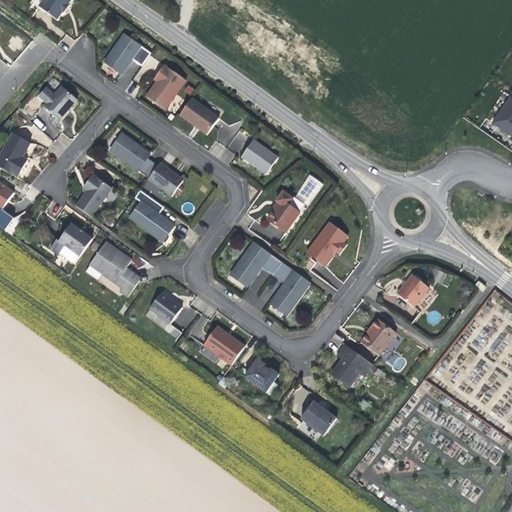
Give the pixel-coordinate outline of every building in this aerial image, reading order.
[(43,0),(39,7),(58,21),(64,13),(65,14),(68,9),(71,6),(69,5),(73,0),(43,0)] [(132,59),(142,66),(152,53),(125,34),(105,62),(122,74),(127,66),(132,59)] [(155,88),(154,87),(146,97),(165,110),(187,80),(165,64),(154,79),(158,81),(159,82),(155,88)] [(54,95),(47,104),(44,108),(60,121),(70,109),(78,100),(61,86),(54,95)] [(39,97),(47,104),(54,95),(46,88),(39,97)] [(511,96),(493,123),(511,135),(511,96)] [(192,98),(180,115),(197,128),(207,135),(220,118),(192,98)] [(12,133),(0,155),(0,168),(18,178),(25,165),(20,162),(23,157),(31,143),(12,133)] [(138,170),(148,158),(151,154),(137,144),(123,134),(111,151),(138,170)] [(254,140),(242,157),(253,164),(267,175),(279,158),(254,140)] [(159,166),(148,158),(138,170),(149,178),(159,166)] [(176,174),(160,163),(159,166),(149,178),(149,180),(172,197),(184,180),(176,174)] [(88,191),(77,206),(91,217),(112,188),(93,175),(86,184),(91,187),(88,191)] [(0,181),(0,208),(2,210),(2,209),(15,193),(4,184),(0,181)] [(160,215),(164,207),(141,191),(136,197),(142,202),(130,218),(163,242),(174,225),(165,218),(160,215)] [(275,210),(267,219),(286,233),(301,214),(289,205),(294,199),(284,191),(276,202),(278,203),(276,206),(273,209),(275,210)] [(14,218),(2,209),(2,210),(0,208),(0,226),(5,230),(14,218)] [(330,223),(309,250),(327,263),(333,255),(332,255),(334,253),(335,251),(340,254),(347,245),(343,243),(348,237),(330,223)] [(60,254),(75,265),(93,240),(82,232),(72,224),(59,242),(57,240),(51,248),(59,255),(60,254)] [(116,283),(126,269),(132,261),(106,243),(90,265),(116,283)] [(262,267),(271,255),(255,243),(231,275),(237,280),(248,287),(262,267)] [(262,267),(273,275),(282,262),(271,255),(262,267)] [(282,262),(273,275),(285,284),(294,271),(282,262)] [(126,269),(116,283),(123,288),(120,291),(128,297),(138,284),(130,278),(133,274),(129,272),(126,269)] [(294,271),(285,284),(271,303),(279,310),(287,315),(311,283),(294,271)] [(130,278),(138,284),(141,280),(133,274),(130,278)] [(404,285),(397,294),(415,307),(429,288),(412,275),(404,285)] [(478,281),(474,286),(482,292),(486,287),(478,281)] [(162,293),(150,309),(171,324),(183,308),(173,301),(162,293)] [(371,328),(372,329),(370,332),(362,343),(378,356),(396,333),(378,319),(371,328)] [(203,346),(232,366),(244,349),(226,336),(228,334),(217,326),(203,346)] [(244,349),(246,346),(231,336),(228,334),(226,336),(244,349)] [(373,365),(345,345),(337,356),(342,360),(339,364),(331,375),(349,388),(360,372),(365,376),(370,368),(373,365)] [(258,359),(245,377),(266,393),(280,375),(272,369),(270,371),(267,368),(264,366),(266,365),(258,359)] [(382,379),(386,374),(378,369),(375,374),(382,379)] [(325,409),(314,401),(300,419),(324,436),(337,418),(325,409)] [(496,464),(501,452),(492,448),(487,459),(496,464)]
